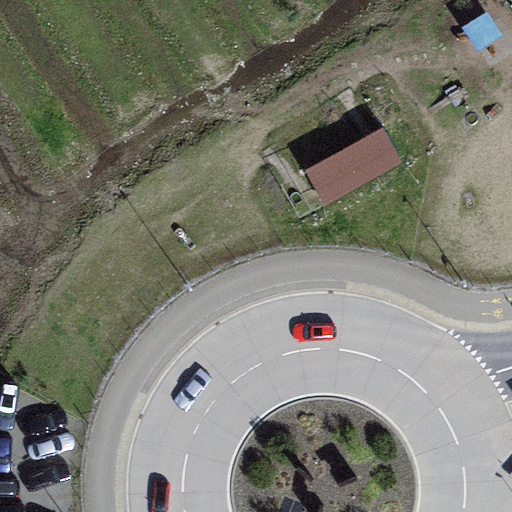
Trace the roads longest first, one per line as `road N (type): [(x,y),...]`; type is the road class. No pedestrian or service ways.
road 1 (primary): [(411,380),(372,358),(328,349),(284,354),(243,373),(211,403),(189,442),(183,511)]
road 2 (primary): [(465,497),(452,432),(411,380)]
